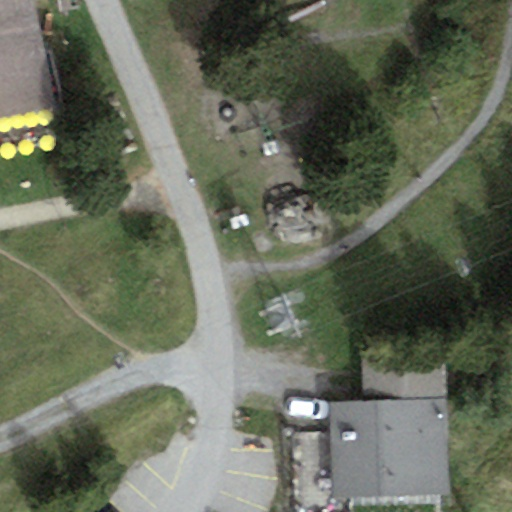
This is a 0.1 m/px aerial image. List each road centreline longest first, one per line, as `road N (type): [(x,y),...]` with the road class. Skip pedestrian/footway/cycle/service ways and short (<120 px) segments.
road 1 (track): [(511,52),(481,137),(393,211),(327,263),(218,286)]
road 2 (unclassified): [(188,511),(212,472),(225,378),(218,286),(187,187)]
road 3 (track): [(223,349),(142,371),(0,436)]
road 4 (unclassified): [(110,0),(187,187)]
